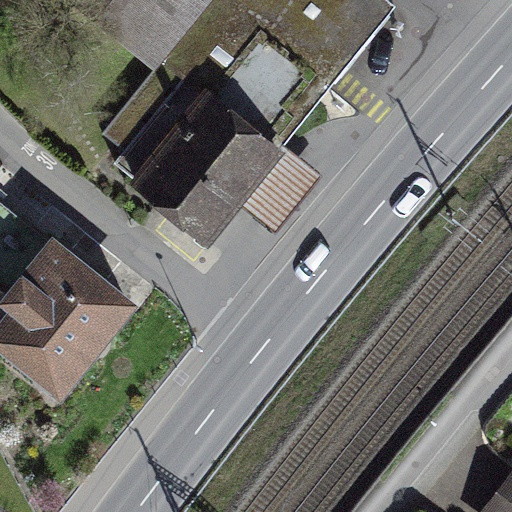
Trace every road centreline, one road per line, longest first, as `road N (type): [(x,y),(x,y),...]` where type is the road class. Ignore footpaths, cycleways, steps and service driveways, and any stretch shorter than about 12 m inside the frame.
road 1 (primary): [(266,343),(511,59)]
road 2 (residential): [(0,134),(266,343)]
road 3 (primary): [(136,511),(266,343)]
